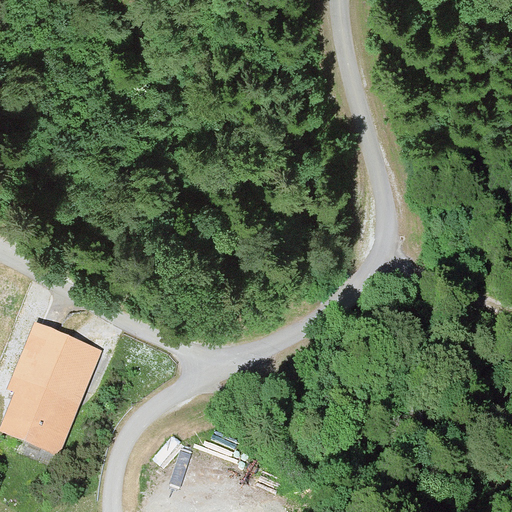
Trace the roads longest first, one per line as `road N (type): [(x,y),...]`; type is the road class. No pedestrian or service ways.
road 1 (residential): [(345,0),(389,211),(372,267),(326,311),(225,363),(143,335),(0,253)]
road 2 (track): [(372,267),(511,311)]
